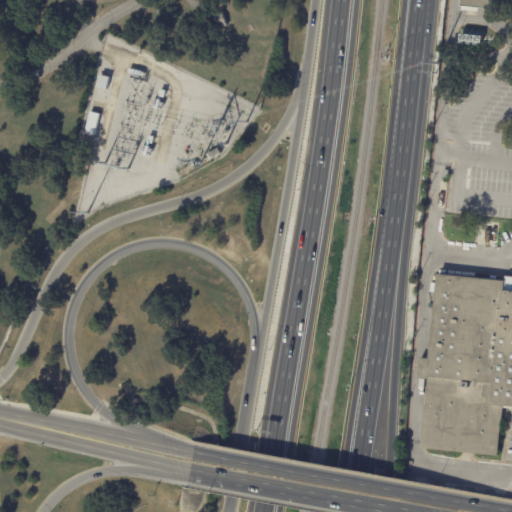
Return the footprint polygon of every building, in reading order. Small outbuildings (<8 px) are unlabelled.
[(493,0),(492,10),(462,7),(462,0),(493,0)] [(227,26),(205,35),(200,22),(222,13),(227,26)] [(460,31),(483,33),(482,44),(459,43),(460,31)] [(159,89),(165,91),(164,98),(161,97),(160,102),(164,103),(162,110),(154,108),(156,99),(158,100),(159,95),(158,95),(159,89)] [(91,113),(100,115),(95,136),(85,134),(89,112),(91,113)] [(154,137),(152,144),(150,143),(148,148),(154,149),(154,153),(149,152),(149,156),(143,154),(146,144),(147,144),(149,135),(154,137)] [(206,154),(216,148),(219,153),(209,159),(206,154)] [(506,277),(511,277),(511,410),(504,410),(500,458),(422,450),(429,380),(419,379),(421,359),(424,359),(425,346),(431,347),(436,298),(434,298),(434,294),(432,294),(433,284),(437,284),(437,282),(435,281),(436,277),(438,277),(438,275),(506,282),(506,277)]
